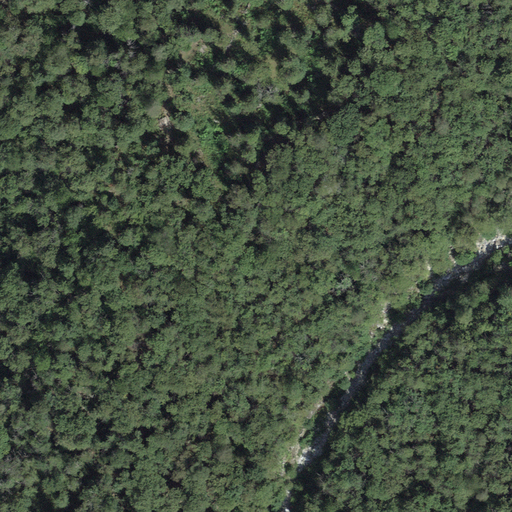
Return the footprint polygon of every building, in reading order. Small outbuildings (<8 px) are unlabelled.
[(444,37),(431,30),(424,42),(437,50),(444,37)] [(427,58),(415,50),(407,61),(418,70),(427,58)] [(441,73),(430,64),(422,74),(433,83),(441,73)] [(478,72),(472,79),(481,87),(487,80),(478,72)] [(489,86),(482,95),(490,101),(497,93),(489,86)]
